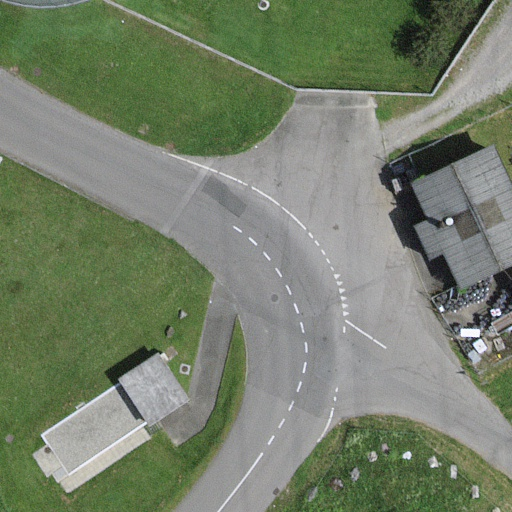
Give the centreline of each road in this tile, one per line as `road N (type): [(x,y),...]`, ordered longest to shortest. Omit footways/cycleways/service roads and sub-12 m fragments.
road 1 (unclassified): [(300,307),(233,225),(0,100)]
road 2 (track): [(511,33),(482,82),(385,137),(300,307)]
road 3 (unclassified): [(511,458),(347,316),(300,307)]
road 4 (unclassified): [(218,511),(302,371),(300,307)]
